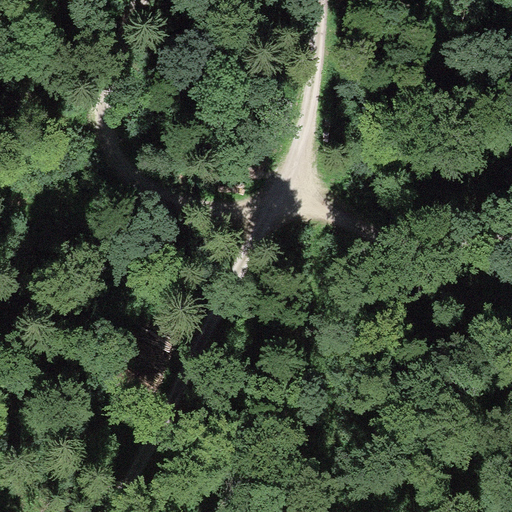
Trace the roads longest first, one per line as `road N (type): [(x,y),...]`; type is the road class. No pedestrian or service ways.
road 1 (track): [(285,192),(110,511)]
road 2 (track): [(138,0),(105,75),(110,144),(143,192),(229,210),(265,229)]
road 3 (track): [(366,238),(356,375),(364,480),(380,511)]
road 4 (track): [(285,192),(366,238),(443,253),(501,237)]
road 5 (track): [(318,0),(310,86),(285,192)]
road 6 (track): [(400,0),(409,23),(446,52),(471,62),(511,51)]
